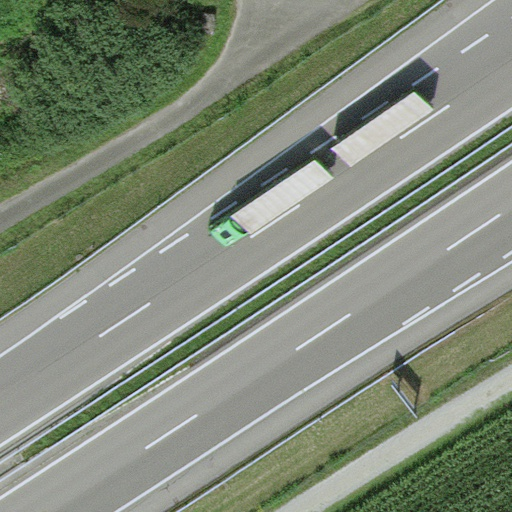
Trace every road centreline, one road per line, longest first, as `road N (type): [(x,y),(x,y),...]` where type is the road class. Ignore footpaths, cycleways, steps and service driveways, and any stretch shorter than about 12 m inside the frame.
road 1 (motorway): [(511,65),(0,402)]
road 2 (motorway): [(50,511),(511,209)]
road 3 (track): [(266,61),(0,221)]
road 4 (track): [(511,378),(301,511)]
